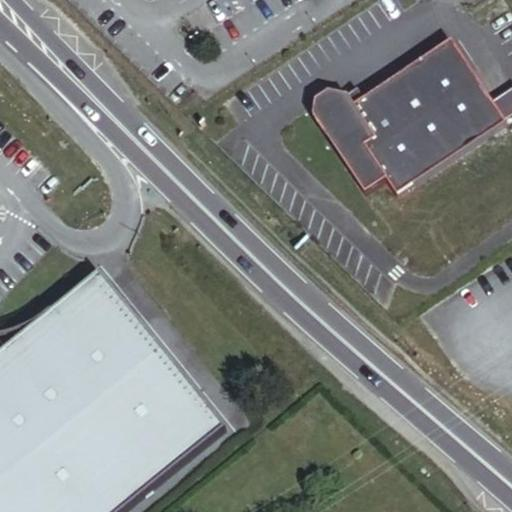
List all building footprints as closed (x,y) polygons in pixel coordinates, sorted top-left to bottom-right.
[(349,98),(342,91),(321,88),(305,101),(305,109),(360,193),(383,180),(394,194),(502,125),(500,121),(490,106),(445,37),(422,51),(379,78),(359,91),(349,98)] [(374,69),(379,78),(422,51),(416,41),(374,69)] [(354,82),(342,91),(349,98),(359,91),(354,82)] [(511,91),(490,106),(500,121),(511,113),(511,91)] [(0,511),(129,511),(225,434),(99,278),(0,358),(0,511)]
